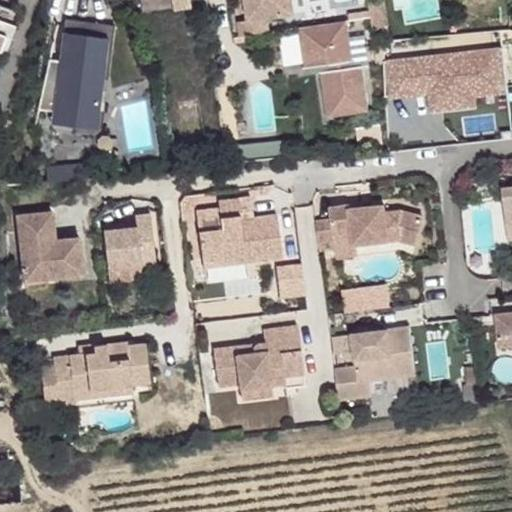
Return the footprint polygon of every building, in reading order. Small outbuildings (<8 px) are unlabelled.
[(189,0),(170,0),(173,11),(191,7),(189,0)] [(293,14),(291,0),(245,0),(249,21),(266,19),(293,14)] [(387,28),(383,3),(368,5),(372,30),(387,28)] [(0,50),(7,53),(21,13),(0,5),(0,50)] [(47,61),(37,109),(52,111),(74,114),(73,126),(95,129),(101,79),(106,79),(113,25),(64,19),(58,63),(47,61)] [(269,35),(266,19),(249,21),(239,23),(241,38),(269,35)] [(355,63),(349,23),(299,30),(305,70),(321,68),(330,67),(331,73),(322,74),(329,119),(368,113),(362,73),(351,74),(350,69),(349,64),(355,63)] [(386,62),(384,43),(374,44),(377,64),(386,64),(386,62)] [(510,92),(505,49),(386,62),(386,64),(389,98),(434,93),(435,100),(477,96),(510,92)] [(478,105),(477,96),(435,100),(436,110),(478,105)] [(74,114),(52,111),(51,123),(73,126),(74,114)] [(88,165),(57,168),(58,182),(89,179),(88,165)] [(57,168),(46,169),(47,183),(58,182),(57,168)] [(511,185),(502,187),(506,226),(511,225),(511,185)] [(203,195),(187,197),(183,200),(185,220),(203,195)] [(245,264),(260,262),(282,260),(277,217),(264,218),(262,198),(219,204),(219,208),(222,231),(199,234),(202,262),(244,257),(245,264)] [(331,219),(315,222),(319,251),(338,249),(336,235),(353,233),(355,245),(399,240),(415,245),(421,217),(400,211),(384,213),(383,206),(349,209),(348,205),(329,208),(331,219)] [(219,208),(196,210),(199,234),(222,231),(219,208)] [(52,212),(17,216),(23,271),(57,267),(58,278),(83,275),(79,238),(56,240),(52,212)] [(135,221),(103,224),(104,229),(103,229),(109,284),(141,280),(140,268),(155,266),(149,213),(134,215),(135,221)] [(353,233),(336,235),(338,249),(339,258),(356,256),(355,245),(353,233)] [(244,257),(202,262),(203,269),(245,264),(244,257)] [(305,293),(301,262),(275,266),(279,297),(305,293)] [(57,267),(23,271),(24,281),(58,278),(57,267)] [(511,313),(496,315),(500,348),(511,346),(511,313)] [(479,318),(472,319),(473,330),(480,329),(479,318)] [(304,382),(297,327),(263,332),(264,343),(254,344),(251,346),(250,348),(250,353),(233,355),(232,347),(212,350),(217,388),(236,386),(238,401),(271,397),(270,387),(304,382)] [(335,370),(339,398),(371,394),(369,379),(415,373),(408,327),(351,335),(355,367),(335,370)] [(78,356),(53,359),(54,366),(58,406),(75,404),(75,401),(74,393),(109,389),(110,397),(132,394),(132,387),(150,385),(144,346),(126,348),(126,344),(94,348),(95,354),(78,356)] [(250,353),(250,348),(251,346),(254,344),(232,347),(233,355),(250,353)] [(94,346),(77,348),(78,356),(95,354),(94,348),(94,346)] [(54,366),(40,368),(44,408),(58,406),(54,366)] [(479,385),(477,368),(465,369),(466,386),(479,385)] [(109,389),(74,393),(75,401),(110,397),(109,389)]
